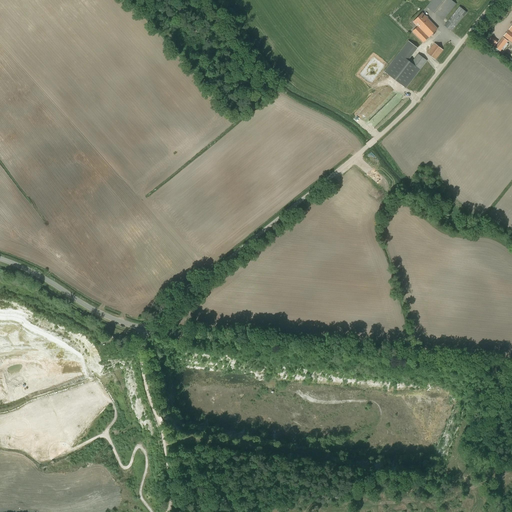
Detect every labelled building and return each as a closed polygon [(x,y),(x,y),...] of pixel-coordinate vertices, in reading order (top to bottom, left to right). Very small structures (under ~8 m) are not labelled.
[(431,0),(426,7),(443,21),(456,4),(451,0),(431,0)] [(444,26),(451,32),(466,13),(459,7),(444,26)] [(422,13),(413,22),(417,27),(412,31),(423,42),(437,29),(422,13)] [(511,25),(503,36),(511,42),(511,25)] [(508,41),(502,37),(495,47),(500,51),(502,49),(503,51),(508,44),(507,43),(508,41)] [(408,41),(399,53),(384,72),(406,88),(427,60),(418,53),(411,62),(408,60),(418,48),(408,41)] [(426,53),(435,60),(443,50),(434,43),(426,53)]
